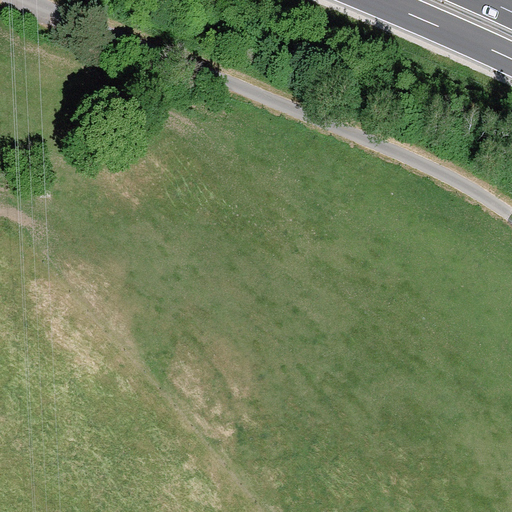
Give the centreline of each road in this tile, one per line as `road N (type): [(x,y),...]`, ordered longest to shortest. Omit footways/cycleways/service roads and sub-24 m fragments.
road 1 (track): [(47,0),(313,107),(511,209)]
road 2 (motorway): [(374,0),(511,59)]
